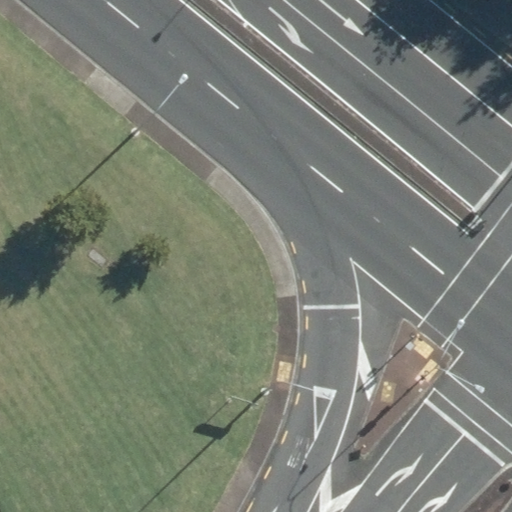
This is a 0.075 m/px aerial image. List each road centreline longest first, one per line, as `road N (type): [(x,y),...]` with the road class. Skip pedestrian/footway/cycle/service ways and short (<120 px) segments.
road 1 (primary): [(278,511),(298,471),(333,304),(326,192)]
road 2 (primary): [(326,192),(89,0)]
road 3 (primary): [(511,343),(326,192)]
road 4 (primary): [(334,0),(511,144)]
road 5 (residential): [(400,511),(511,366)]
